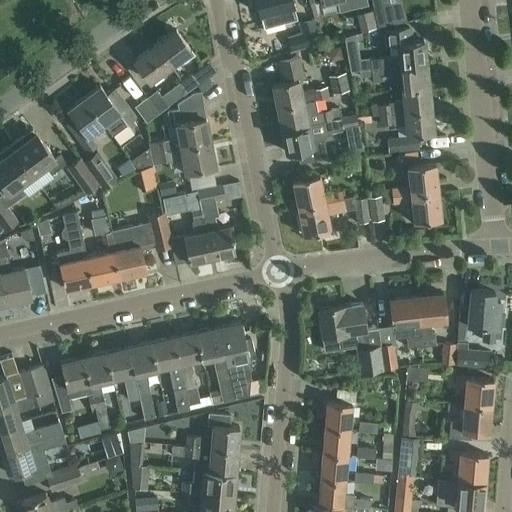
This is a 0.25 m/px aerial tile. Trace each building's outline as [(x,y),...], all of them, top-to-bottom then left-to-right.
[(296,18),(293,6),(291,0),(255,0),(259,15),(260,15),(263,27),(296,18)] [(367,4),(366,0),(320,0),(321,2),(330,0),(336,0),(339,11),(367,4)] [(390,2),(374,6),(379,28),(395,24),(390,2)] [(290,51),(305,47),(320,44),(314,19),(298,23),(303,39),(287,43),(290,51)] [(372,69),(425,63),(423,40),(409,42),(408,27),(383,30),(385,46),(397,44),(398,55),(371,58),(372,69)] [(155,45),(170,66),(181,57),(184,61),(194,54),(175,30),(165,37),(164,36),(157,41),(158,42),(155,45)] [(355,34),(345,37),(346,44),(357,42),(355,34)] [(350,58),(368,55),(366,42),(348,45),(350,58)] [(170,66),(155,45),(133,61),(148,81),(160,73),(163,77),(173,70),(170,66)] [(277,106),(315,99),(329,96),(327,86),(314,88),(314,86),(300,88),(298,79),(303,78),(299,55),(278,59),(283,81),(273,83),(277,106)] [(428,87),(425,63),(372,69),(372,75),(373,82),(401,78),(402,90),(428,87)] [(348,90),(345,73),(328,76),(332,93),(348,90)] [(176,86),(182,95),(183,95),(199,83),(191,74),(181,81),(176,86)] [(112,135),(126,124),(127,125),(136,118),(114,88),(106,94),(99,85),(83,97),(103,124),(112,135)] [(176,86),(161,97),(168,106),(182,95),(176,86)] [(403,101),(390,102),(390,103),(392,114),(431,110),(428,87),(402,90),(403,101)] [(156,90),(146,97),(158,113),(168,106),(161,97),(156,90)] [(178,138),(166,140),(168,151),(210,142),(205,119),(202,106),(203,106),(200,92),(192,93),(177,104),(178,110),(166,112),(169,127),(176,125),(178,138)] [(103,124),(83,97),(67,108),(74,118),(65,124),(87,153),(96,147),(88,135),(103,124)] [(158,113),(146,97),(134,107),(146,123),(158,113)] [(317,110),(315,99),(277,106),(282,129),(307,124),(310,123),(324,121),(334,119),(332,107),(317,110)] [(392,114),(390,103),(389,103),(378,104),(379,115),(392,114)] [(431,110),(392,114),(392,123),(393,125),(405,123),(406,136),(388,138),(390,151),(417,148),(416,135),(433,133),(431,110)] [(327,133),(323,133),(323,134),(324,140),(333,138),(331,132),(359,126),(357,114),(334,119),(324,121),(327,133)] [(392,123),(392,114),(379,115),(380,124),(392,123)] [(307,124),(282,129),(287,152),(297,150),(300,162),(328,156),(324,140),(323,134),(312,136),(310,136),(307,124)] [(35,132),(25,139),(22,135),(9,145),(31,175),(44,165),(51,175),(66,163),(59,154),(54,158),(35,132)] [(432,149),(448,149),(448,134),(432,134),(432,149)] [(166,140),(149,144),(151,154),(153,153),(168,151),(166,140)] [(210,142),(168,151),(170,160),(182,158),(185,172),(214,166),(210,142)] [(0,191),(2,194),(0,195),(0,196),(7,207),(25,193),(18,185),(31,175),(9,145),(0,152),(0,191)] [(80,156),(103,189),(118,178),(97,149),(83,160),(80,156)] [(153,153),(151,154),(153,163),(155,163),(170,160),(168,151),(153,153)] [(103,189),(80,156),(66,166),(85,193),(87,193),(99,184),(102,189),(103,189)] [(361,169),(360,159),(338,161),(340,172),(361,169)] [(393,196),(438,191),(435,164),(407,167),(409,186),(392,188),(393,196)] [(191,190),(196,189),(216,185),(214,173),(189,177),(191,190)] [(320,173),(292,179),(297,207),(343,197),(341,189),(324,193),(320,173)] [(216,185),(196,189),(197,190),(200,204),(215,200),(225,198),(222,184),(216,185)] [(162,197),(165,213),(190,208),(190,206),(200,204),(197,190),(162,197)] [(438,191),(393,196),(393,204),(411,202),(413,222),(441,218),(438,191)] [(297,207),(303,234),(332,228),(329,213),(355,208),(354,198),(355,198),(354,195),(343,197),(297,207)] [(381,195),(368,196),(371,220),(384,219),(381,195)] [(0,225),(2,229),(5,231),(18,222),(7,207),(0,196),(0,225)] [(355,198),(354,198),(355,208),(357,222),(370,220),(367,198),(367,197),(355,198)] [(215,200),(200,204),(203,218),(205,231),(211,256),(235,251),(229,226),(218,229),(215,216),(218,215),(215,200)] [(200,204),(190,206),(190,208),(193,220),(203,218),(200,204)] [(70,249),(56,252),(64,289),(92,283),(86,256),(87,256),(77,211),(62,214),(65,226),(62,231),(63,236),(68,239),(70,249)] [(148,217),(150,223),(109,232),(113,250),(112,250),(118,277),(145,271),(139,245),(154,242),(155,248),(171,245),(164,213),(148,217)] [(51,231),(48,218),(38,223),(40,233),(51,231)] [(194,234),(183,237),(189,262),(211,256),(205,231),(203,218),(193,220),(191,221),(194,234)] [(104,252),(87,256),(86,256),(92,283),(118,277),(112,250),(113,250),(109,232),(100,234),(104,252)] [(8,258),(0,260),(0,274),(6,301),(29,296),(26,283),(23,267),(11,270),(8,258)] [(23,267),(26,283),(42,280),(39,264),(23,267)] [(471,290),(470,306),(461,305),(458,339),(467,339),(468,324),(484,326),(482,341),(495,342),(496,327),(498,327),(501,302),(494,301),(495,293),(471,290)] [(432,331),(430,320),(446,319),(443,293),(417,296),(422,345),(436,344),(435,331),(432,331)] [(422,345),(417,296),(390,299),(393,326),(394,337),(395,337),(407,336),(408,347),(422,345)] [(345,306),(319,310),(323,337),(339,335),(341,348),(363,345),(364,353),(362,353),(365,372),(384,369),(381,346),(379,328),(367,330),(363,304),(345,307),(345,306)] [(245,339),(241,322),(218,327),(227,366),(233,396),(238,396),(248,394),(250,354),(254,353),(250,338),(245,339)] [(393,326),(379,328),(381,346),(384,369),(397,367),(395,354),(394,345),(396,345),(395,337),(394,337),(393,326)] [(218,327),(195,332),(201,357),(212,355),(215,368),(217,368),(227,366),(218,327)] [(201,357),(195,332),(173,337),(178,362),(184,387),(195,384),(193,373),(194,373),(191,360),(201,357)] [(178,362),(173,337),(150,342),(156,368),(168,365),(173,389),(184,387),(178,362)] [(489,350),(467,348),(468,342),(457,341),(456,365),(488,367),(489,350)] [(150,342),(128,347),(136,384),(139,398),(143,418),(155,415),(151,396),(150,396),(147,383),(149,383),(146,370),(156,368),(150,342)] [(455,364),(456,343),(443,342),(441,363),(455,364)] [(128,347),(105,352),(111,377),(123,375),(126,387),(136,384),(128,347)] [(92,395),(102,393),(102,392),(99,380),(111,377),(105,352),(83,357),(90,392),(91,392),(92,393),(92,395)] [(62,373),(51,376),(61,410),(71,408),(68,397),(90,392),(83,357),(60,362),(62,373)] [(16,371),(5,375),(0,376),(0,403),(24,396),(25,398),(50,391),(42,364),(16,371)] [(227,366),(217,368),(220,379),(218,379),(223,400),(224,399),(234,397),(233,396),(227,366)] [(464,403),(491,406),(493,380),(457,377),(456,386),(466,387),(464,403)] [(129,400),(130,400),(139,398),(136,384),(126,387),(129,400)] [(195,384),(184,387),(188,405),(200,402),(196,384),(195,384)] [(189,408),(184,387),(173,389),(177,408),(178,411),(189,408)] [(53,401),(50,391),(25,398),(24,396),(0,403),(0,427),(19,422),(16,411),(53,401)] [(102,393),(92,395),(99,425),(100,428),(109,426),(109,423),(102,393)] [(405,402),(404,411),(415,412),(419,402),(405,400),(405,402)] [(325,427),(350,429),(352,404),(327,401),(325,427)] [(168,413),(166,403),(157,405),(159,414),(168,413)] [(464,403),(462,422),(451,421),(449,437),(470,439),(471,432),(489,434),(491,406),(464,403)] [(197,435),(196,437),(196,446),(237,450),(239,427),(230,426),(231,414),(208,413),(207,424),(214,424),(213,436),(197,435)] [(358,431),(377,432),(378,421),(359,420),(358,431)] [(23,432),(19,422),(0,427),(0,446),(2,452),(63,433),(60,421),(23,432)] [(414,424),(403,423),(402,433),(416,435),(414,424)] [(325,427),(323,452),(348,455),(350,429),(325,427)] [(105,456),(124,450),(118,428),(99,434),(105,456)] [(196,446),(196,437),(186,436),(186,432),(162,430),(161,442),(185,443),(185,445),(196,446)] [(53,475),(44,448),(66,442),(63,433),(2,452),(9,474),(20,471),(24,483),(46,477),(53,475)] [(397,472),(411,473),(414,437),(401,436),(397,472)] [(195,457),(196,446),(185,445),(185,446),(172,445),(171,455),(184,456),(194,456),(195,457)] [(237,450),(196,446),(195,457),(194,456),(193,462),(194,462),(194,470),(235,473),(237,450)] [(357,446),(356,457),(375,458),(375,447),(357,446)] [(450,450),(449,459),(459,460),(458,478),(485,480),(487,454),(450,450)] [(323,452),(320,478),(345,481),(348,455),(323,452)] [(140,455),(130,454),(131,463),(140,464),(140,455)] [(378,458),(378,470),(389,470),(390,459),(378,458)] [(51,491),(82,481),(78,467),(53,475),(46,477),(51,491)] [(193,482),(192,493),(233,497),(235,473),(194,470),(193,482)] [(354,482),(372,483),(373,472),(354,471),(354,482)] [(398,472),(397,493),(409,494),(411,474),(398,472)] [(437,476),(435,504),(472,507),(482,508),(485,480),(458,478),(437,476)] [(143,479),(132,478),(133,487),(143,488),(143,479)] [(320,478),(318,504),(343,506),(351,506),(352,497),(354,497),(354,493),(344,492),(345,481),(320,478)] [(192,493),(193,482),(181,481),(180,492),(192,493)] [(191,502),(192,493),(180,492),(180,501),(191,502)] [(48,501),(45,493),(15,503),(18,511),(62,511),(66,511),(78,507),(76,498),(65,502),(64,496),(48,501)] [(191,502),(191,504),(200,505),(199,511),(231,511),(233,497),(192,493),(191,502)] [(411,496),(395,494),(394,510),(410,511),(411,496)] [(352,497),(351,506),(370,508),(370,498),(354,497),(352,497)]
